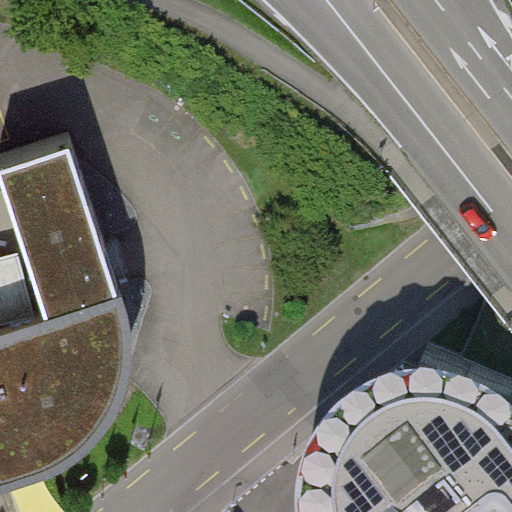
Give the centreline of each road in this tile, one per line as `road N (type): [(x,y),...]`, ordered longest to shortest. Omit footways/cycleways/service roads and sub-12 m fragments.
road 1 (unclassified): [(142,511),(511,204)]
road 2 (secondary): [(386,71),(511,233)]
